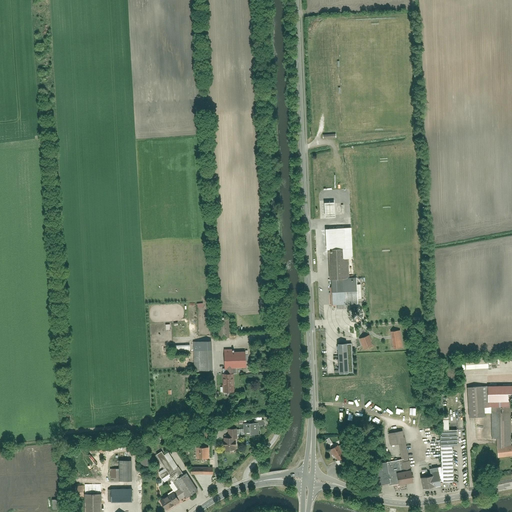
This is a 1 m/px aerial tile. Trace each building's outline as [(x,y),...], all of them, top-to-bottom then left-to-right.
[(325,216),(335,215),(334,201),(324,201),(325,216)] [(350,227),(325,229),(326,248),(328,248),(344,247),(344,257),(348,257),(352,257),(350,227)] [(329,280),(331,280),(347,279),(347,277),(349,277),(348,257),(344,257),(344,247),(328,248),(329,280)] [(347,279),(331,280),(332,303),(356,302),(354,277),(349,277),(347,277),(347,279)] [(348,309),(347,315),(350,320),(356,321),(361,317),(361,311),(358,308),(352,307),(348,309)] [(227,318),(217,319),(218,336),(228,336),(227,318)] [(400,331),(392,332),(394,348),(402,347),(400,331)] [(368,336),(360,339),(363,349),(371,345),(368,336)] [(211,342),(195,342),(196,369),(212,369),(211,342)] [(350,343),(337,344),(338,373),(351,372),(350,343)] [(190,353),(190,345),(172,345),(173,354),(190,353)] [(245,351),(224,351),(224,365),(246,365),(245,351)] [(487,359),(465,360),(466,368),(487,367),(487,359)] [(233,373),(223,374),(223,391),(233,391),(233,373)] [(488,387),(467,388),(469,417),(483,416),(482,401),(488,401),(488,387)] [(511,438),(511,406),(492,407),(494,437),(499,437),(500,446),(511,444),(511,438)] [(448,430),(447,414),(439,415),(439,430),(448,430)] [(258,432),(258,422),(244,422),(244,432),(258,432)] [(452,444),(457,444),(456,429),(448,430),(439,430),(440,445),(452,444)] [(404,442),(402,430),(385,434),(387,445),(398,443),(404,442)] [(234,437),(223,438),(223,450),(234,450),(234,437)] [(403,470),(410,469),(404,442),(398,443),(401,458),(403,470)] [(454,481),(452,444),(440,445),(442,482),(454,481)] [(511,444),(500,446),(498,446),(498,449),(499,455),(499,456),(511,454),(511,444)] [(331,448),(337,459),(343,456),(338,445),(331,448)] [(208,448),(196,448),(196,458),(208,458),(208,448)] [(156,454),(164,468),(158,472),(164,482),(169,479),(170,482),(173,481),(172,479),(171,480),(170,477),(179,472),(178,471),(179,470),(168,452),(164,454),(161,451),(156,454)] [(403,470),(401,458),(373,463),(377,484),(388,481),(389,484),(398,482),(396,471),(403,470)] [(131,479),(131,460),(121,461),(121,468),(113,468),(113,477),(121,477),(121,480),(131,479)] [(422,476),(420,476),(420,478),(422,489),(440,486),(437,467),(421,470),(422,476)] [(399,484),(412,481),(410,469),(403,470),(396,471),(398,482),(399,484)] [(164,509),(196,489),(185,473),(172,482),(177,491),(160,502),(164,509)] [(102,511),(102,484),(84,484),(84,511),(102,511)] [(131,498),(131,488),(111,489),(111,499),(131,498)]
